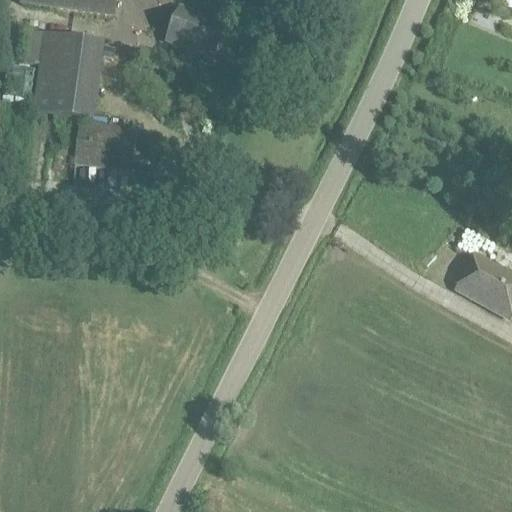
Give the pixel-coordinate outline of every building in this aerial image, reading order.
[(20,0),(19,7),(115,20),(117,0),(20,0)] [(212,64),(227,29),(179,10),(165,45),(212,64)] [(39,68),(44,36),(26,33),(21,65),(39,68)] [(74,170),(131,176),(137,133),(80,125),(74,170)] [(196,205),(200,176),(151,166),(148,198),(196,205)] [(511,274),(477,255),(455,293),(508,323),(511,315),(511,274)]
